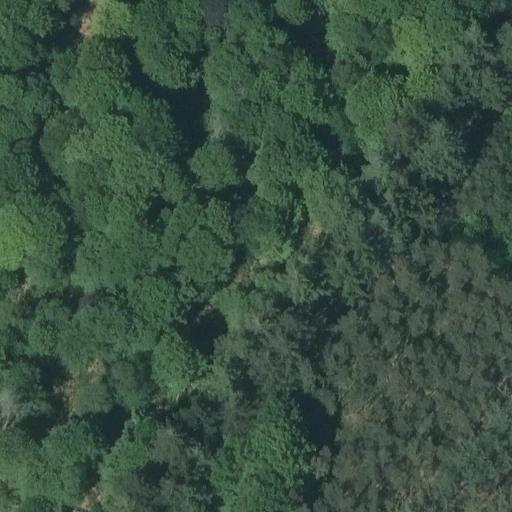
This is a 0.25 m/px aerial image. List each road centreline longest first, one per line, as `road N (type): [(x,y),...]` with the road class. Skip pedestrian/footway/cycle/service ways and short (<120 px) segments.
road 1 (track): [(511,56),(167,511)]
road 2 (track): [(398,206),(511,285)]
